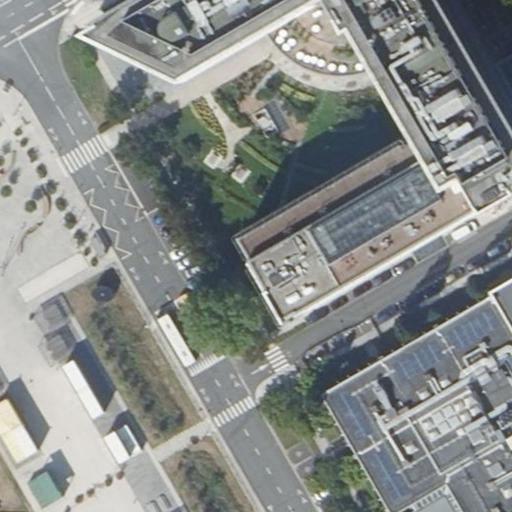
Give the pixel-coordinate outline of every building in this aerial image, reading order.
[(511,115),(445,0),(137,0),(97,23),(99,27),(87,34),(194,77),(254,42),(268,34),(270,38),(273,43),(277,48),(281,52),(285,56),(290,60),(294,64),(300,67),(305,70),(310,72),(316,74),(322,76),(328,77),(333,78),(339,78),(345,78),(351,78),(357,77),(363,76),(369,74),(375,72),(382,69),(385,74),(422,139),(410,146),(408,142),(244,237),(272,286),(275,290),(273,291),(291,323),(293,322),(292,321),(484,209),(487,213),(511,198),(511,115)] [(292,130),(275,99),(257,110),(253,112),(250,113),(268,144),(292,130)] [(511,279),(491,292),(497,301),(511,327),(511,279)] [(381,368),(334,396),(356,434),(397,508),(411,500),(417,510),(413,511),(511,511),(511,327),(497,301),(381,368)] [(76,360),(66,367),(98,419),(108,413),(76,360)] [(10,398),(0,404),(0,431),(18,464),(41,452),(10,398)] [(128,425),(107,438),(123,464),(144,451),(128,425)] [(51,471),(29,483),(43,509),(65,497),(51,471)]
